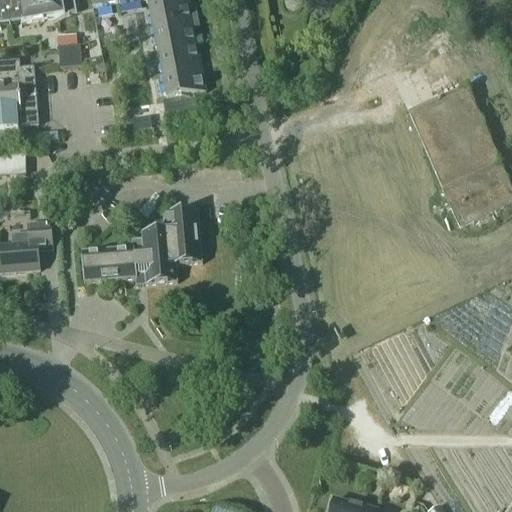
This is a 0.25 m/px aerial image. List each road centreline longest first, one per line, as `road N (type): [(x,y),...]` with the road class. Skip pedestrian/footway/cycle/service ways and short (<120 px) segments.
road 1 (unclassified): [(248,452),(284,406),(304,332),(234,0)]
road 2 (track): [(290,393),(344,414),(378,440),(511,441)]
road 3 (tertiary): [(131,492),(115,439),(87,402),(34,366),(0,357)]
road 4 (unclassified): [(131,492),(190,483),(248,452)]
